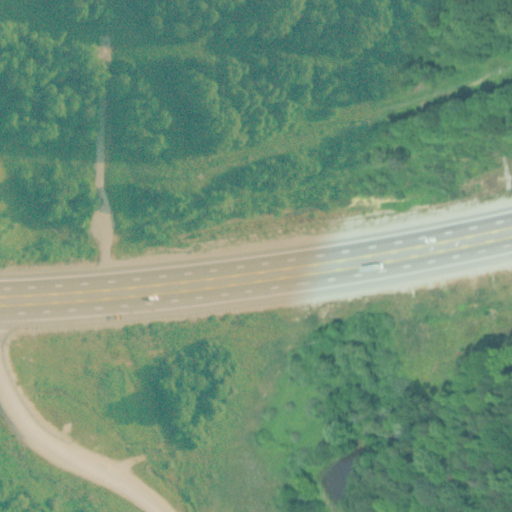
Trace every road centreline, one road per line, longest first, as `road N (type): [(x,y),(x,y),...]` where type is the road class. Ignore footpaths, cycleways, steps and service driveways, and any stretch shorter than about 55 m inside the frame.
road 1 (trunk): [(511,215),(418,237),(0,295)]
road 2 (residential): [(0,370),(28,415),(139,470),(178,511)]
